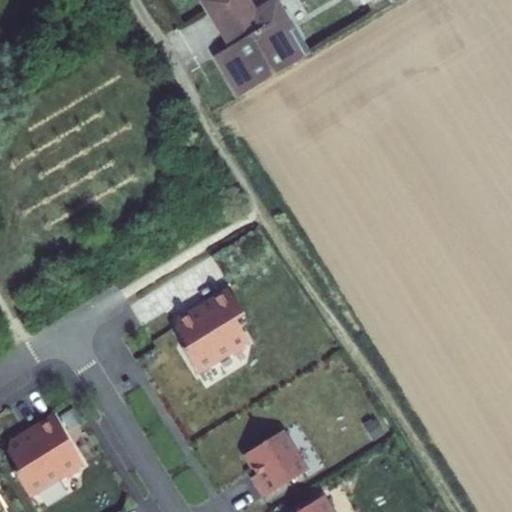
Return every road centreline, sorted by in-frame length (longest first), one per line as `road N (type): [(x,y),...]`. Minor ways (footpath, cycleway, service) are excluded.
road 1 (track): [(132,0),(453,511)]
road 2 (residential): [(64,332),(175,511)]
road 3 (track): [(125,295),(262,210)]
